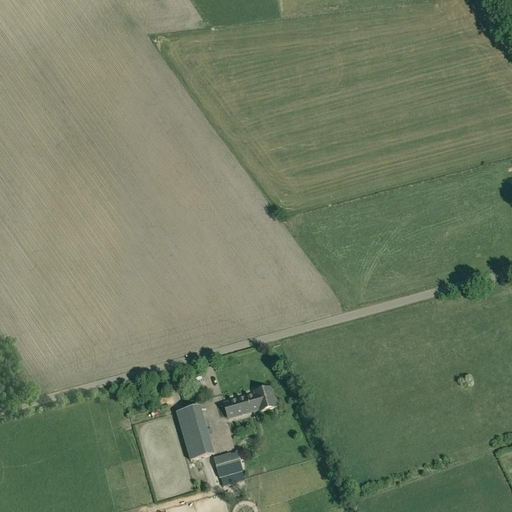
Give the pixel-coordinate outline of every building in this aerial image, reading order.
[(255,393),(256,397),(249,399),(248,397),(224,404),(229,420),(252,413),(251,411),(259,409),(260,413),(276,408),(271,388),(255,393)] [(229,392),(221,393),(223,404),(231,402),(229,392)] [(190,463),(215,456),(200,406),(176,414),(190,463)] [(220,480),(244,473),(238,451),(214,459),(220,480)] [(232,494),(241,490),(237,479),(227,483),(232,494)]
